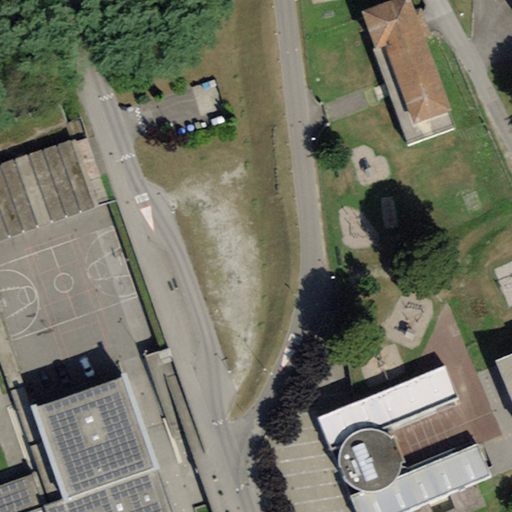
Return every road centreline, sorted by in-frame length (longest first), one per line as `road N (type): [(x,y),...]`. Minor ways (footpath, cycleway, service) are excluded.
road 1 (residential): [(229,464),(66,0)]
road 2 (unclassified): [(229,464),(291,347),(306,288),(306,203),(282,0)]
road 3 (residential): [(511,141),(436,0)]
road 4 (unknown): [(511,330),(492,364),(498,451)]
